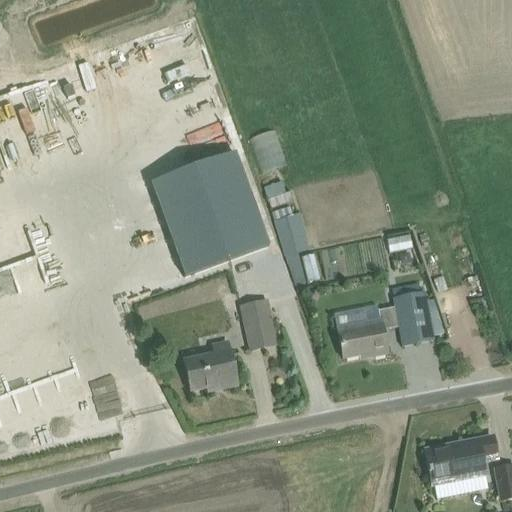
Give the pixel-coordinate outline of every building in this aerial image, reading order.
[(146,77),(156,74),(151,58),(140,62),(146,77)] [(246,207),(130,236),(147,305),(263,277),(246,207)] [(285,265),(286,264),(298,261),(297,257),(296,253),(308,250),(303,235),(302,235),(296,215),(292,217),(289,209),(271,214),(274,222),(272,223),(285,265)] [(329,281),(321,263),(309,268),(316,286),(329,281)] [(379,321),(336,329),(342,360),(368,355),(368,359),(387,356),(382,332),(398,329),(402,348),(433,342),(424,295),(420,295),(417,284),(391,291),(393,300),(392,301),(394,309),(377,312),(379,321)] [(239,309),(245,333),(249,353),(276,347),(272,327),(267,303),(239,309)] [(183,363),(186,373),(190,393),(218,387),(218,391),(236,387),(232,367),(227,344),(212,347),(214,356),(183,363)] [(496,461),(492,439),(478,442),(477,441),(457,445),(458,449),(425,456),(431,488),(484,477),(482,464),(496,461)] [(511,467),(494,471),(498,491),(500,503),(511,500),(511,467)]
